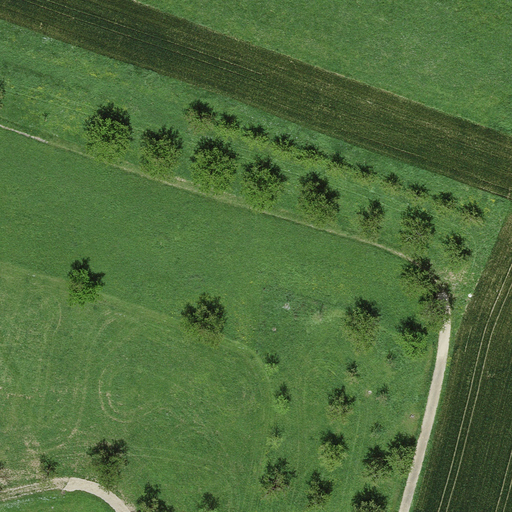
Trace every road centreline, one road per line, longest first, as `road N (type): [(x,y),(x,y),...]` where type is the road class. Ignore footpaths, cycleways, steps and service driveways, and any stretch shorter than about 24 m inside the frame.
road 1 (track): [(403,511),(447,327),(444,296),(426,265),(0,124)]
road 2 (track): [(0,494),(80,476),(128,511)]
